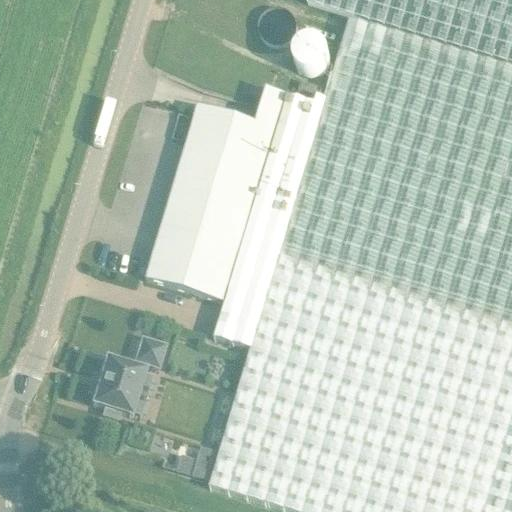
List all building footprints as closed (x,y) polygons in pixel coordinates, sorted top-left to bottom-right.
[(511,0),(310,0),(308,7),(511,67),(511,0)] [(324,113),(252,354),(210,491),(281,511),(511,511),(511,72),(350,24),(324,113)] [(299,95),(319,101),(322,91),(302,85),(299,95)] [(143,284),(222,308),(285,101),(264,95),(254,129),(196,112),(153,252),(157,258),(150,261),(143,284)] [(216,342),(252,354),(324,113),(321,112),(285,101),(222,308),(225,309),(216,342)] [(108,363),(105,362),(104,365),(92,405),(91,408),(94,409),(104,412),(102,418),(102,417),(101,419),(103,419),(114,422),(115,423),(115,422),(115,421),(117,416),(127,419),(126,419),(130,420),(131,417),(130,417),(131,415),(136,417),(138,418),(149,380),(142,378),(142,376),(143,377),(144,374),(143,374),(145,368),(156,372),(163,349),(140,342),(133,365),(134,365),(133,371),(108,363)]
